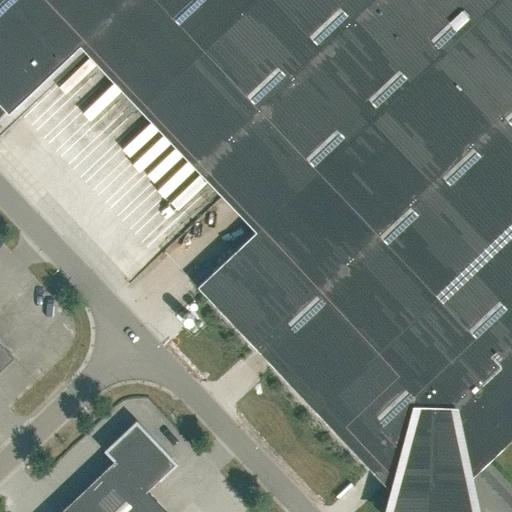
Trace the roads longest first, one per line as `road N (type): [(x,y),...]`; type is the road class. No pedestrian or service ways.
road 1 (unclassified): [(303,511),(138,338)]
road 2 (unclassified): [(138,338),(0,191)]
road 3 (unclassified): [(138,338),(0,468)]
